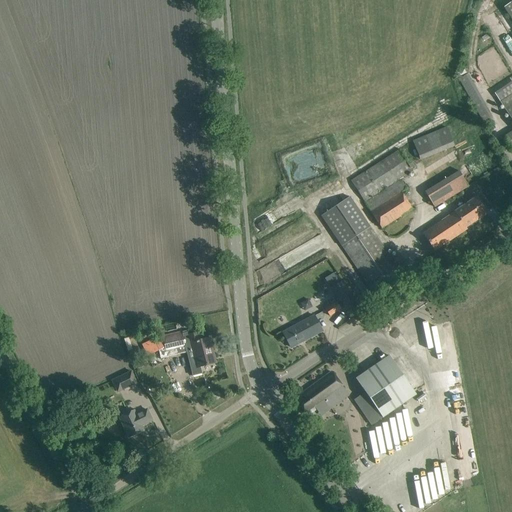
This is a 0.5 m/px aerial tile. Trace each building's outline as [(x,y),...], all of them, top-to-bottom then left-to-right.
[(511,0),(503,6),(511,19),(511,0)] [(501,53),(511,47),(511,40),(500,14),(485,21),(501,53)] [(511,91),(499,101),(511,120),(511,130),(505,136),(511,146),(511,91)] [(359,155),(429,116),(421,102),(351,141),(359,155)] [(419,158),(455,147),(449,127),(413,138),(419,158)] [(399,150),(351,181),(382,229),(412,209),(401,192),(407,189),(400,179),(413,171),(411,169),(416,165),(411,158),(407,161),(399,150)] [(434,206),(470,186),(460,168),(430,184),(431,187),(425,190),(434,206)] [(342,246),(373,292),(401,274),(370,227),(350,197),(322,215),(342,246)] [(423,234),(429,243),(434,251),(467,229),(466,228),(487,213),(476,197),(454,211),(455,212),(423,234)] [(331,287),(330,288),(345,311),(346,311),(350,318),(360,311),(356,304),(342,281),(340,282),(331,287)] [(335,299),(323,306),(325,309),(336,302),(335,299)] [(341,309),(336,302),(325,309),(329,316),(341,309)] [(291,347),(322,331),(314,316),(283,332),(291,347)] [(165,338),(163,338),(163,339),(165,347),(166,351),(185,346),(186,347),(192,346),(195,359),(189,361),(193,375),(201,373),(200,367),(213,363),(209,349),(211,348),(209,338),(200,340),(198,333),(190,335),(189,332),(183,333),(165,338)] [(163,339),(144,348),(147,356),(159,350),(165,347),(163,339)] [(416,395),(389,355),(355,378),(377,410),(365,418),(369,423),(381,415),(383,418),(416,395)] [(111,380),(117,392),(138,383),(132,371),(111,380)] [(307,416),(315,410),(325,403),(330,410),(349,396),(331,372),(304,392),(303,391),(293,398),(307,416)] [(143,430),(142,427),(141,426),(152,420),(147,409),(137,414),(135,410),(120,417),(121,421),(129,437),(143,430)]
